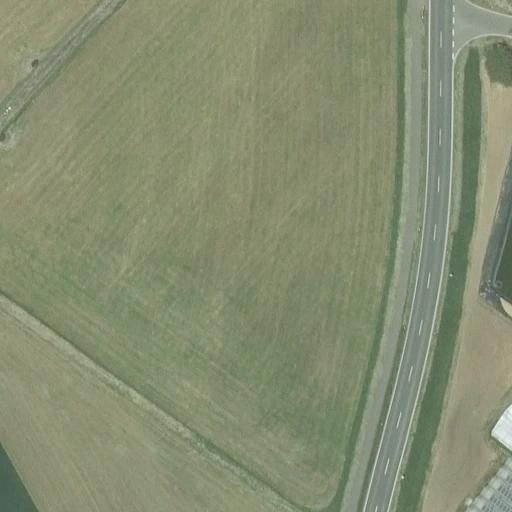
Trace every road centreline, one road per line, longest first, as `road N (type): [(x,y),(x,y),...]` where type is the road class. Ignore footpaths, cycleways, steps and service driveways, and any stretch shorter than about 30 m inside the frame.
road 1 (tertiary): [(439,5),(437,171),(424,303),(379,511)]
road 2 (track): [(118,0),(0,129)]
